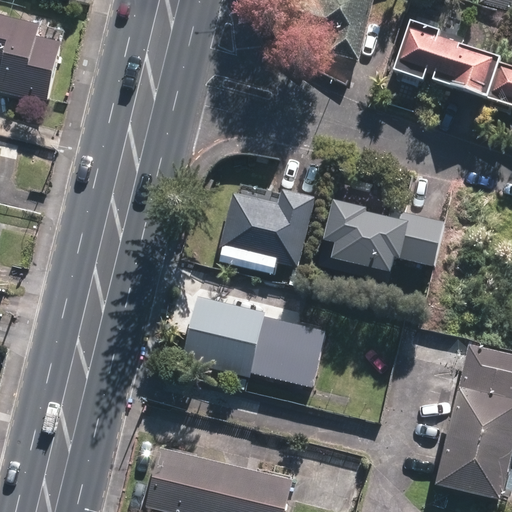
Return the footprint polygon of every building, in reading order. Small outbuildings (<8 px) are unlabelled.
[(364,59),(379,0),(288,0),(282,24),(334,37),(331,51),(364,59)] [(39,22),(0,12),(0,61),(5,63),(0,86),(0,88),(47,100),(61,40),(36,34),(39,22)] [(511,64),(506,62),(508,57),(503,55),(463,42),(464,39),(443,33),(445,30),(413,19),(396,70),(427,81),(429,73),(437,76),(436,80),(490,97),(511,105),(511,64)] [(298,265),(315,193),(287,187),(283,202),(235,191),(222,246),(298,265)] [(393,257),(435,267),(446,221),(401,211),(400,219),(367,211),(367,208),(332,199),(323,239),(335,241),(331,257),(390,271),(393,257)] [(185,354),(313,384),(326,327),(198,298),(185,354)] [(184,324),(169,321),(167,332),(181,336),(184,324)] [(511,462),(511,351),(470,342),(436,480),(504,496),(511,462)] [(145,504),(178,511),(286,511),(296,476),(160,444),(145,504)]
